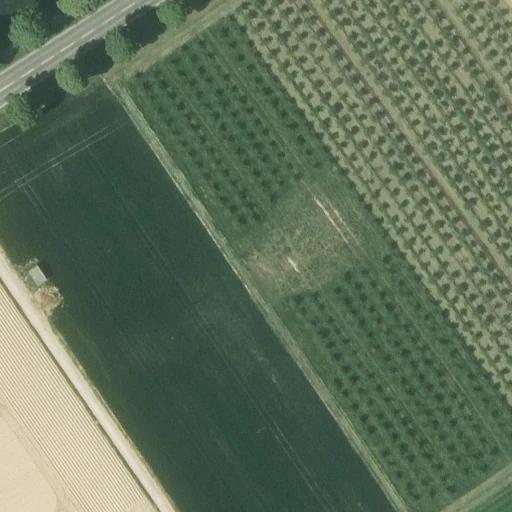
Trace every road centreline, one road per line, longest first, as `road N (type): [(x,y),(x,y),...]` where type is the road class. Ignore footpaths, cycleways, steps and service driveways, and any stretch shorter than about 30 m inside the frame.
road 1 (track): [(163,511),(0,270)]
road 2 (secondary): [(0,92),(140,0)]
